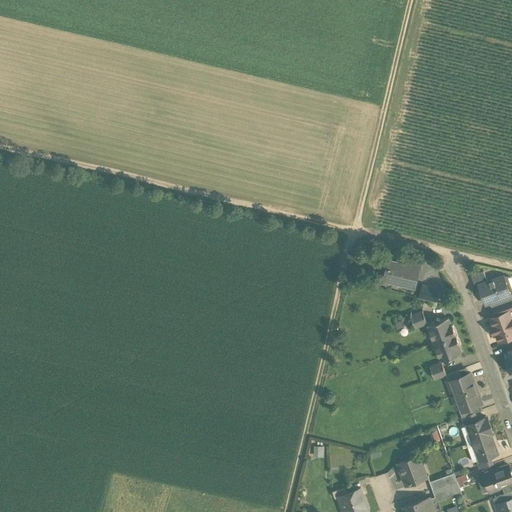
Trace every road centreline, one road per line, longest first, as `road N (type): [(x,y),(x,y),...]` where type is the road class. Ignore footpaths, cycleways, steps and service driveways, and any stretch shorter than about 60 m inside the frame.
road 1 (track): [(511,270),(0,148)]
road 2 (track): [(289,511),(411,0)]
road 3 (residential): [(511,426),(450,257)]
